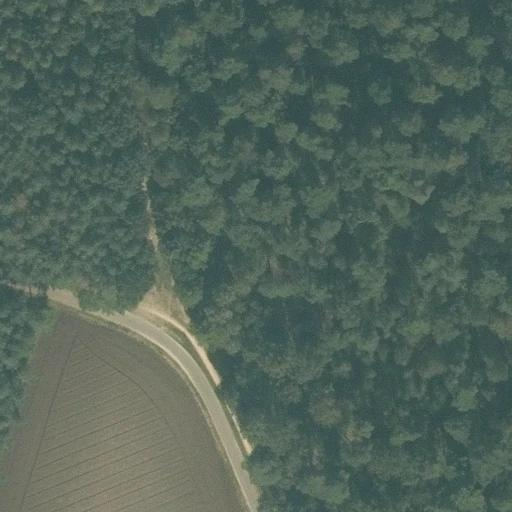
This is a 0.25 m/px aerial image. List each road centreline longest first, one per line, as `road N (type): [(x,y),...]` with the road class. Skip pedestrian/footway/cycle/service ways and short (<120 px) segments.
road 1 (unclassified): [(0,277),(116,314),(179,353),(255,511)]
road 2 (track): [(121,0),(120,35),(169,318),(162,338)]
